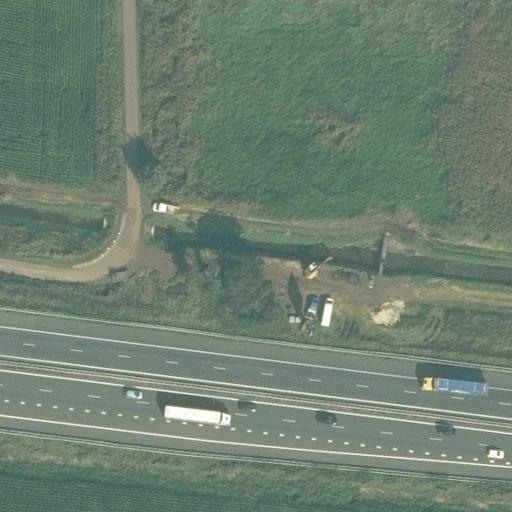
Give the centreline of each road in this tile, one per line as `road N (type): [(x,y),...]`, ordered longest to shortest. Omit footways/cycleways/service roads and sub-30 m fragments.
road 1 (motorway): [(0,385),(511,449)]
road 2 (motorway): [(511,396),(0,334)]
road 3 (unclassified): [(0,265),(105,275),(121,257),(132,231),(122,0)]
